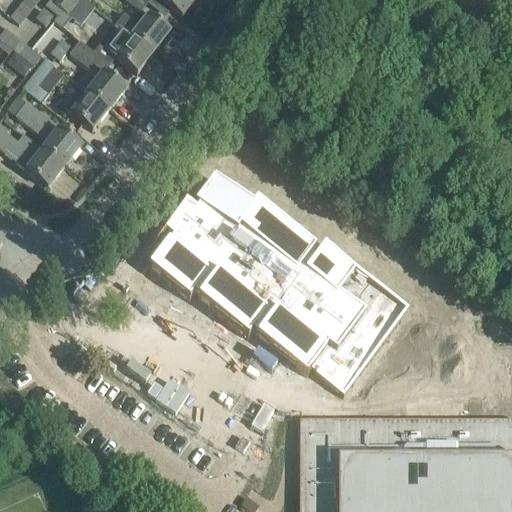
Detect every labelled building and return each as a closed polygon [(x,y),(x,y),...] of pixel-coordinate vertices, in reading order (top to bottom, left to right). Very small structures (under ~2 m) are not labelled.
[(35,7),(26,0),(10,21),(19,28),(35,7)] [(87,12),(91,8),(81,0),(53,0),(46,10),(58,19),(54,24),(74,39),(83,29),(71,19),(80,7),(87,12)] [(141,0),(148,5),(151,0),(156,0),(182,20),(197,0),(141,0)] [(36,22),(45,29),(52,20),(43,13),(36,22)] [(124,16),(116,27),(153,56),(160,47),(164,50),(173,39),(169,36),(170,35),(154,23),(149,19),(142,29),(125,16),(124,16)] [(113,40),(104,51),(137,77),(144,68),(148,71),(157,60),(153,57),(153,56),(116,27),(109,36),(113,40)] [(0,39),(0,42),(13,53),(20,44),(5,33),(0,39)] [(50,57),(59,64),(71,49),(62,42),(50,57)] [(20,44),(13,53),(33,69),(41,60),(26,49),(20,44)] [(99,82),(88,96),(109,112),(125,92),(105,76),(110,69),(79,45),(69,58),(99,82)] [(23,92),(41,108),(49,97),(40,90),(54,71),(46,63),(23,92)] [(109,112),(88,96),(81,91),(64,112),(92,134),(109,112)] [(50,146),(43,154),(64,170),(80,149),(18,100),(8,114),(24,126),(50,146)] [(64,170),(43,154),(24,139),(18,147),(7,139),(10,136),(0,128),(0,153),(48,191),(64,170)] [(225,165),(145,274),(350,414),(428,307),(225,165)] [(29,190),(23,198),(33,205),(39,197),(29,190)] [(332,511),(511,511),(511,452),(332,454),(332,511)]
